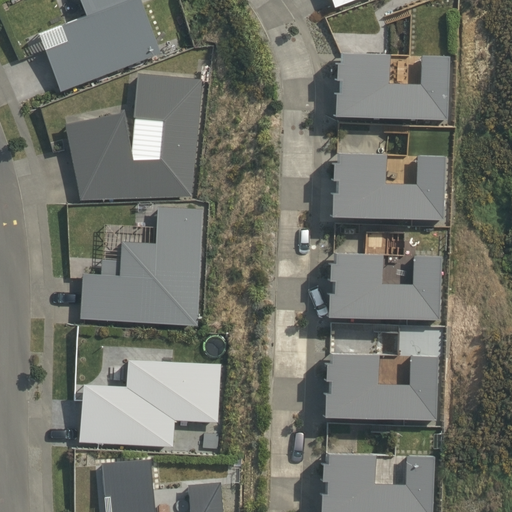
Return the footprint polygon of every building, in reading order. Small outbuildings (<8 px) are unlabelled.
[(78,0),(84,15),(35,33),(59,92),(161,53),(139,0),(78,0)] [(337,115),(449,120),(451,55),(422,55),(421,83),(391,82),(392,54),(345,51),(344,62),(339,62),(338,79),(343,79),(343,91),(338,91),(337,115)] [(201,79),(135,72),(131,115),(161,118),(158,157),(133,157),(123,108),(63,123),(80,199),(191,195),(201,79)] [(334,215),(445,219),(446,156),(418,155),(417,183),(388,182),(388,153),(341,151),(341,161),(335,161),(335,179),(340,179),(339,192),(335,191),(334,215)] [(81,272),(78,317),(195,324),(201,208),(155,205),(152,241),(119,239),(117,274),(113,274),(114,260),(101,259),(100,274),(81,272)] [(384,247),(384,234),(370,234),(370,247),(384,247)] [(330,315),(441,319),(443,256),(414,255),(413,284),(385,282),(386,254),(337,252),(337,262),(332,261),(331,279),(336,279),(336,292),(330,291),(330,315)] [(326,415),(437,420),(439,355),(411,354),(410,384),(380,382),(381,353),(334,352),(333,362),(328,362),(328,379),(333,379),(332,392),(327,392),(326,415)] [(173,420),(216,422),(220,363),(125,357),(124,384),(79,382),(78,441),(172,446),(173,420)] [(433,511),(436,456),(407,455),(406,483),(377,482),(379,453),(330,452),(330,461),(324,461),(324,479),(329,479),(328,492),(323,492),(322,511),(433,511)] [(222,511),(220,481),(187,484),(188,511),(152,511),(148,457),(99,462),(101,511),(222,511)]
